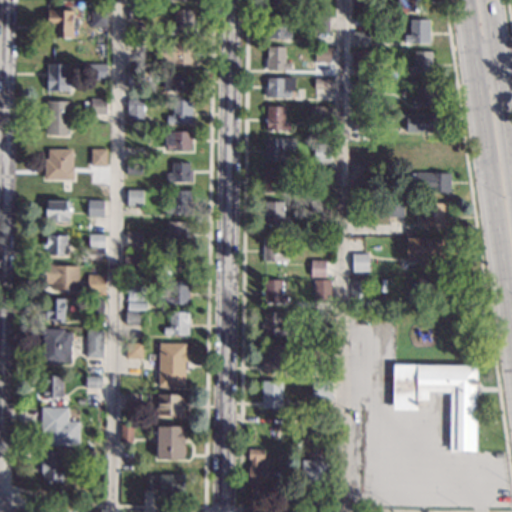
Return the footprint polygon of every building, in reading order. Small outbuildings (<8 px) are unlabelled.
[(291,0),(291,7),(289,7),(289,10),(285,10),(285,7),(283,7),(283,9),(279,9),(279,7),(268,7),(268,6),(267,6),(267,0),(291,0)] [(369,0),(369,14),(352,13),(352,0),(369,0)] [(426,0),(426,4),(423,4),(423,12),(405,11),(405,13),(402,13),(403,11),(400,11),(400,4),(397,4),(397,0),(426,0)] [(145,19),(129,18),(129,8),(139,8),(145,8),(145,19)] [(73,19),(77,19),(77,29),(73,29),(73,37),(51,37),(52,26),(47,26),(47,9),(73,10),(73,19)] [(192,32),(174,32),(174,34),(170,34),(170,32),(168,32),(168,25),(173,25),(173,9),(193,9),(192,32)] [(107,27),(90,27),(90,10),(107,10),(107,27)] [(285,31),(291,31),(291,38),(288,38),(288,40),(284,40),(284,38),(266,38),(266,15),(285,15),(285,31)] [(328,32),(312,32),(312,15),(328,15),(328,32)] [(429,43),(404,42),(404,35),(409,35),(410,19),(429,20),(429,43)] [(369,46),(352,46),(353,31),(369,31),(369,46)] [(191,64),(159,63),(160,40),(191,41),(191,64)] [(285,62),(290,62),(290,69),(288,69),(288,72),(284,72),(284,69),(267,69),(267,68),(264,68),(264,57),(267,57),(267,46),(285,46),(285,62)] [(330,62),(314,62),(315,47),(330,47),(330,62)] [(370,67),(352,67),(352,50),(369,50),(370,50),(370,67)] [(432,62),(434,62),(434,67),(432,67),(432,74),(414,74),(414,77),(410,77),(410,74),(408,74),(408,66),(414,66),(414,51),(432,51),(432,62)] [(69,76),(74,76),(74,86),(68,86),(68,90),(56,90),(56,92),(48,92),(48,91),(47,91),(47,64),(69,64),(69,76)] [(106,65),(106,79),(89,79),(89,64),(106,65)] [(144,88),(127,88),(128,71),(144,71),(144,88)] [(192,90),(164,90),(164,72),(192,72),(192,90)] [(294,91),(290,91),(290,96),(265,96),(265,78),(283,78),(283,77),(294,77),(294,91)] [(330,89),(314,89),(314,78),(330,79),(330,89)] [(368,92),(353,91),(353,81),(368,81),(368,92)] [(437,105),(413,105),(413,97),(418,97),(418,82),(437,82),(437,105)] [(106,114),(90,114),(90,98),(106,99),(106,114)] [(142,125),(126,125),(127,99),(143,99),(142,125)] [(191,123),(172,123),(172,125),(168,125),(168,123),(166,123),(166,116),(172,116),(173,100),(192,100),(191,123)] [(69,134),(45,133),(46,101),(69,101),(69,134)] [(284,122),(290,122),(290,130),(287,130),(287,132),(284,132),(284,130),(266,130),(266,106),(284,106),(284,122)] [(331,121),(310,121),(310,106),(331,106),(331,121)] [(440,121),(444,121),(444,125),(441,125),(441,133),(405,131),(406,117),(399,117),(399,114),(421,114),(421,113),(440,113),(440,121)] [(368,130),(352,130),(352,120),(368,120),(368,130)] [(190,142),(192,142),(191,149),(190,149),(190,150),(166,149),(166,148),(162,148),(163,143),(165,143),(165,131),(190,131),(190,142)] [(295,150),(283,150),(283,153),(289,153),(289,161),(264,161),(264,138),(295,138),(295,150)] [(329,144),(330,144),(330,161),(314,161),(314,144),(322,144),(323,138),(329,138),(329,144)] [(367,150),(369,150),(369,159),(351,159),(352,140),(368,140),(367,150)] [(444,148),(449,148),(448,156),(444,156),(444,165),(441,165),(441,166),(437,166),(437,165),(412,164),(412,152),(426,153),(426,141),(444,142),(444,148)] [(141,146),(145,146),(145,150),(150,150),(150,160),(128,160),(128,145),(141,145),(141,146)] [(106,166),(90,166),(90,148),(107,149),(106,166)] [(72,167),(73,167),(73,180),(44,179),(44,158),(47,158),(48,149),(72,149),(72,167)] [(141,174),(126,174),(126,162),(141,162),(141,174)] [(189,164),(191,164),(191,180),(189,180),(189,181),(171,181),(171,183),(168,183),(168,181),(166,181),(166,174),(171,174),(172,162),(189,162),(189,164)] [(283,184),(288,184),(288,192),(286,192),(286,194),(283,194),(283,192),(263,192),(263,169),(283,169),(283,184)] [(329,181),(311,181),(311,169),(329,169),(329,181)] [(450,192),(429,192),(429,191),(415,191),(415,190),(409,190),(409,173),(415,173),(415,172),(450,173),(450,192)] [(372,190),(356,190),(356,180),(372,180),(372,190)] [(142,206),(127,206),(127,189),(142,190),(142,206)] [(190,213),(171,213),(171,215),(167,215),(167,213),(165,213),(165,205),(171,205),(171,190),(190,190),(190,213)] [(68,218),(45,218),(45,200),(67,201),(68,218)] [(103,216),(87,216),(87,200),(103,200),(103,216)] [(403,217),(388,217),(388,200),(403,201),(403,217)] [(283,216),(288,216),(288,224),(286,224),(286,226),(283,226),(283,224),(271,224),(271,226),(267,226),(267,224),(264,224),(265,201),(283,201),(283,216)] [(326,212),(310,212),(310,201),(326,202),(326,212)] [(444,227),(431,226),(431,227),(429,227),(420,226),(420,229),(415,229),(415,220),(419,220),(419,202),(444,203),(444,227)] [(185,233),(187,233),(187,236),(185,236),(185,245),(161,244),(161,237),(167,237),(167,221),(185,221),(185,233)] [(142,247),(126,246),(126,231),(142,231),(142,247)] [(104,254),(88,254),(88,234),(104,234),(104,254)] [(66,255),(46,254),(46,247),(41,247),(41,242),(47,242),(47,235),(66,235),(66,255)] [(442,252),(445,252),(445,262),(432,262),(433,260),(411,260),(411,261),(407,261),(407,259),(406,259),(406,237),(442,238),(442,252)] [(282,254),(287,254),(287,261),(286,261),(286,263),(281,263),(281,261),(262,260),(263,238),(282,238),(282,254)] [(139,263),(123,263),(124,251),(139,252),(139,263)] [(187,260),(190,260),(190,264),(187,263),(187,272),(169,271),(169,273),(166,273),(166,271),(164,271),(164,264),(170,264),(170,252),(187,252),(187,260)] [(368,271),(352,271),(352,253),(360,253),(368,254),(368,271)] [(53,265),(78,265),(78,289),(50,289),(50,284),(45,284),(45,274),(44,274),(44,269),(45,269),(45,264),(53,264),(53,265)] [(328,276),(314,275),(314,265),(328,265),(328,276)] [(105,295),(87,294),(87,274),(105,274),(105,295)] [(450,276),(455,276),(455,294),(417,294),(418,274),(450,275),(450,276)] [(281,295),(287,295),(287,302),(285,302),(285,305),(282,305),(282,303),(264,303),(264,295),(260,295),(260,291),(263,291),(264,279),(281,280),(281,295)] [(329,302),(313,301),(313,279),(330,279),(329,302)] [(140,292),(125,291),(125,280),(140,280),(140,292)] [(188,304),(169,304),(169,305),(167,305),(167,303),(164,303),(164,296),(169,296),(170,280),(188,281),(188,304)] [(367,298),(350,297),(350,281),(367,281),(367,298)] [(64,322),(56,322),(56,324),(54,324),(54,322),(52,322),(52,319),(45,319),(46,307),(48,307),(48,298),(65,298),(64,322)] [(103,316),(87,316),(87,299),(103,299),(103,316)] [(139,324),(125,324),(125,310),(139,311),(139,324)] [(188,335),(169,335),(169,337),(166,337),(166,335),(163,335),(163,327),(169,327),(169,311),(189,311),(188,335)] [(281,327),(287,327),(287,335),(262,334),(262,323),(264,323),(264,311),(281,311),(281,327)] [(328,322),(314,322),(314,312),(328,312),(328,322)] [(64,331),(72,331),(72,340),(71,340),(70,363),(57,362),(57,364),(49,364),(49,362),(42,362),(42,347),(43,347),(43,339),(42,339),(42,328),(64,329),(64,331)] [(102,357),(85,357),(85,329),(103,329),(102,357)] [(142,358),(126,358),(126,342),(142,343),(142,358)] [(185,351),(186,351),(186,361),(186,369),(184,369),(184,387),(158,386),(158,367),(156,367),(156,361),(158,361),(158,342),(185,343),(185,351)] [(282,372),(277,372),(277,375),(270,375),(270,372),(262,372),(262,345),(282,345),(282,372)] [(328,361),(313,361),(313,345),(328,345),(328,361)] [(477,381),(478,381),(477,395),(476,452),(449,452),(450,392),(428,392),(428,400),(416,400),(416,403),(418,403),(418,406),(417,406),(417,410),(392,409),(392,371),(387,371),(387,366),(393,366),(393,364),(477,366),(477,381)] [(64,398),(42,397),(42,388),(39,388),(39,384),(42,384),(42,375),(64,375),(64,398)] [(101,387),(85,387),(86,376),(101,376),(101,387)] [(331,399),(312,399),(312,380),(331,380),(331,399)] [(281,408),(262,408),(262,381),(282,381),(281,408)] [(140,406),(124,405),(125,393),(140,393),(140,406)] [(182,401),(184,401),(184,415),(157,414),(157,412),(155,412),(155,407),(157,407),(157,394),(182,394),(182,401)] [(67,422),(79,422),(78,445),(43,444),(43,432),(41,432),(41,407),(68,407),(67,422)] [(316,435),(298,434),(299,416),(316,416),(316,435)] [(132,441),(120,441),(120,424),(133,424),(132,441)] [(183,446),(185,446),(185,454),(183,454),(183,458),(156,457),(156,441),(154,441),(154,432),(157,432),(157,425),(184,426),(183,446)] [(264,459),(259,459),(258,466),(273,466),(273,478),(275,478),(275,484),(272,484),(272,489),(263,489),(263,488),(248,488),(248,466),(250,466),(250,459),(248,459),(248,449),(264,449),(264,459)] [(57,458),(63,458),(63,482),(51,482),(48,482),(48,481),(43,481),(43,473),(41,473),(41,457),(43,457),(43,451),(57,451),(57,458)] [(328,489),(301,489),(302,460),(328,460),(328,489)] [(184,493),(175,492),(175,498),(164,498),(164,492),(159,492),(159,489),(153,489),(153,490),(145,490),(145,475),(153,476),(153,481),(159,482),(159,475),(184,475),(184,493)]
